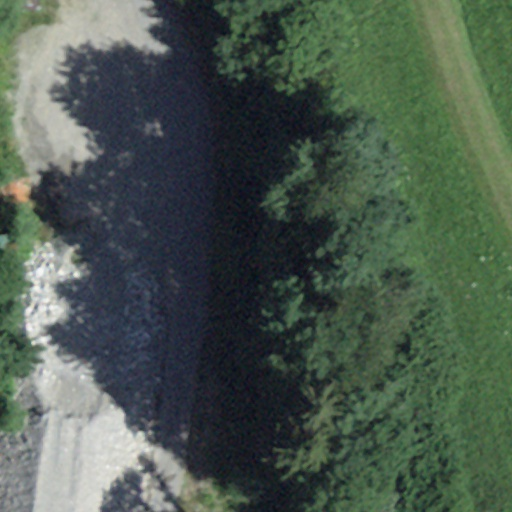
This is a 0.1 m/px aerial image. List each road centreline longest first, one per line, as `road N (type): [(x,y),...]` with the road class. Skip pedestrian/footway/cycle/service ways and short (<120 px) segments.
road 1 (unclassified): [(161,511),(184,283),(168,88),(145,0)]
road 2 (track): [(439,0),(460,76),(511,198)]
